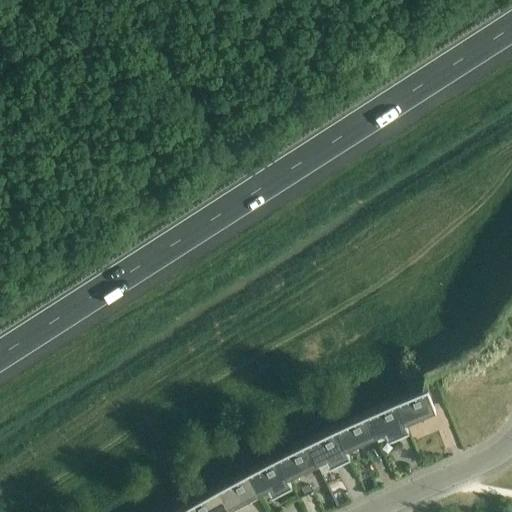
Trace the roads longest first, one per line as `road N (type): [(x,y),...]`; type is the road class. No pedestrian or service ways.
road 1 (motorway): [(0,356),(511,27)]
road 2 (residential): [(511,440),(377,511)]
road 3 (track): [(0,438),(109,367)]
